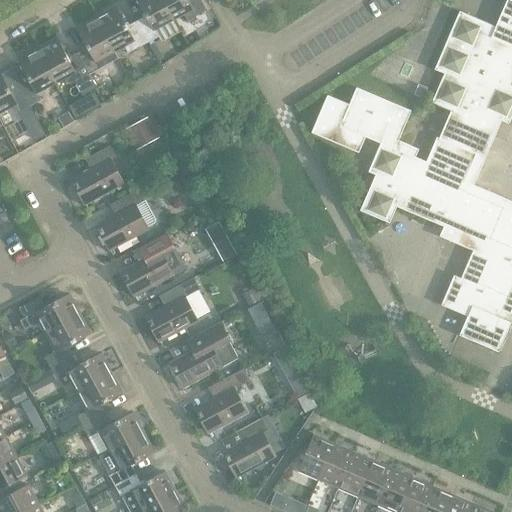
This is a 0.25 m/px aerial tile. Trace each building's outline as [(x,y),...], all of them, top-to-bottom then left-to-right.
[(162,0),(136,0),(146,17),(136,22),(148,43),(158,37),(154,30),(173,20),(162,0)] [(162,0),(173,20),(185,13),(189,21),(207,11),(200,0),(162,0)] [(200,0),(207,11),(211,9),(206,0),(200,0)] [(360,211),(389,223),(390,224),(397,207),(444,227),(439,236),(473,251),(461,279),(454,275),(441,305),(467,316),(459,336),(498,352),(511,320),(511,201),(473,185),(501,120),(508,123),(511,114),(511,0),(506,0),(495,26),(459,11),(434,69),(444,73),(431,102),(450,110),(439,138),(437,137),(426,162),(416,157),(419,149),(398,141),(411,111),(356,88),(349,104),(327,95),(311,133),(359,153),(365,137),(380,143),(368,172),(375,175),(360,211)] [(128,54),(137,49),(148,43),(136,22),(127,27),(116,6),(96,17),(114,51),(124,46),(128,54)] [(78,54),(89,74),(100,69),(96,62),(114,51),(96,17),(76,28),(87,48),(78,54)] [(37,49),(56,83),(74,73),(78,80),(89,74),(78,54),(68,59),(57,38),(37,49)] [(19,85),(31,106),(41,101),(37,93),(56,83),(37,49),(17,59),(29,80),(19,85)] [(131,67),(125,70),(130,81),(141,75),(137,68),(131,67)] [(0,113),(16,105),(20,112),(31,106),(19,85),(9,90),(0,72),(0,113)] [(94,92),(82,98),(89,110),(100,103),(94,92)] [(147,117),(126,129),(134,143),(155,131),(147,117)] [(85,205),(123,184),(110,161),(116,158),(110,146),(89,157),(94,168),(72,180),(85,205)] [(199,189),(190,194),(197,207),(207,202),(201,191),(199,189)] [(155,219),(145,201),(144,201),(138,190),(113,203),(119,214),(97,226),(110,250),(148,230),(146,228),(154,223),(155,219)] [(179,269),(180,265),(170,246),(172,245),(166,234),(138,249),(144,259),(121,272),(135,296),(172,276),(171,273),(179,269)] [(226,235),(213,242),(224,262),(237,254),(226,235)] [(184,298),(200,289),(194,278),(163,294),(168,305),(146,317),(159,342),(197,322),(184,298)] [(255,287),(243,294),(249,306),(261,299),(255,287)] [(40,322),(45,333),(80,314),(69,294),(45,307),(40,297),(19,308),(24,318),(20,321),(25,330),(40,322)] [(51,368),(72,356),(67,347),(91,334),(80,314),(45,333),(55,352),(45,357),(51,368)] [(184,388),(222,367),(238,359),(229,342),(229,341),(219,323),(187,340),(193,351),(171,363),(184,388)] [(10,332),(2,336),(10,351),(18,346),(10,332)] [(285,347),(273,353),(282,369),(294,363),(285,347)] [(51,368),(57,378),(62,387),(72,382),(77,392),(112,373),(101,353),(77,366),(72,356),(51,368)] [(0,365),(0,371),(4,378),(14,373),(8,361),(0,365)] [(233,390),(250,381),(244,369),(212,386),(218,397),(195,409),(209,434),(246,413),(233,390)] [(112,373),(77,392),(87,411),(77,416),(83,427),(104,416),(99,406),(122,393),(112,373)] [(37,376),(27,382),(32,392),(42,386),(37,376)] [(22,387),(11,393),(17,404),(28,398),(22,387)] [(309,392),(297,398),(305,412),(317,405),(309,392)] [(25,412),(32,423),(39,419),(33,407),(25,412)] [(104,416),(83,427),(89,438),(98,455),(108,449),(109,451),(144,432),(133,413),(109,425),(104,416)] [(37,434),(45,429),(39,419),(32,423),(37,434)] [(267,430),(261,419),(240,430),(246,440),(224,453),(237,477),(274,457),(262,433),(267,430)] [(144,432),(109,451),(119,470),(109,475),(115,486),(136,475),(130,465),(154,452),(144,432)] [(318,480),(334,444),(313,435),(298,471),(318,480)] [(6,437),(0,440),(0,464),(16,456),(6,437)] [(52,442),(41,448),(46,458),(57,452),(52,442)] [(334,444),(318,480),(338,488),(354,453),(334,444)] [(354,453),(338,488),(358,497),(373,461),(354,453)] [(16,456),(0,464),(0,490),(27,476),(16,456)] [(373,461),(358,497),(378,505),(393,470),(373,461)] [(393,470),(378,505),(393,511),(398,511),(413,478),(393,470)] [(136,475),(115,486),(120,497),(131,491),(141,510),(175,492),(165,472),(141,485),(136,475)] [(413,478),(398,511),(422,511),(433,487),(413,478)] [(0,511),(24,511),(39,505),(28,485),(0,499),(0,511)] [(433,487),(422,511),(445,511),(453,495),(433,487)] [(175,492),(141,510),(141,511),(184,511),(186,511),(175,492)] [(275,492),(270,505),(285,511),(304,511),(307,506),(275,492)] [(99,495),(90,500),(93,505),(101,501),(99,495)] [(453,495),(445,511),(469,511),(473,504),(453,495)] [(77,507),(75,509),(76,511),(89,511),(85,503),(77,507)]
